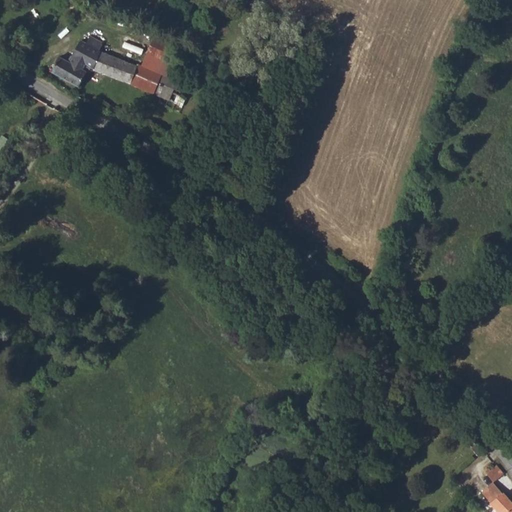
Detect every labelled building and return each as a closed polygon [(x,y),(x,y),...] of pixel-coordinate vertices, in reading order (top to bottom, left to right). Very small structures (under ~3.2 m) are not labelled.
[(141,64),(138,63),(137,65),(98,50),(103,42),(90,35),(86,42),(80,40),(68,61),(59,56),(51,71),(78,85),(86,71),(87,72),(89,69),(92,70),(93,68),(154,93),(162,74),(141,64)] [(141,64),(162,74),(166,76),(178,48),(153,37),(141,64)] [(487,472),(494,480),(495,479),(496,480),(503,473),(496,464),(487,472)] [(489,502),(502,493),(494,483),(481,494),(489,502)] [(489,502),(499,511),(511,511),(511,501),(503,492),(502,493),(489,502)]
